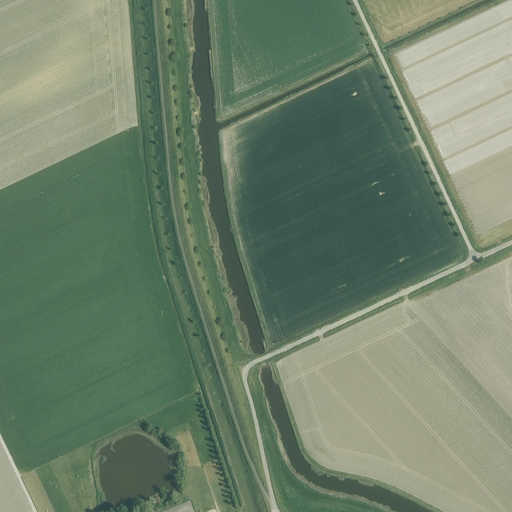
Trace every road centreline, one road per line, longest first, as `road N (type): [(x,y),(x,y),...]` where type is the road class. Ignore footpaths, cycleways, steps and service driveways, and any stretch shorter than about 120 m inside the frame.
road 1 (unclassified): [(272,503),(229,406),(179,234),(155,0)]
road 2 (unclassified): [(272,503),(247,367),(474,259)]
road 3 (unclassified): [(474,259),(354,0)]
